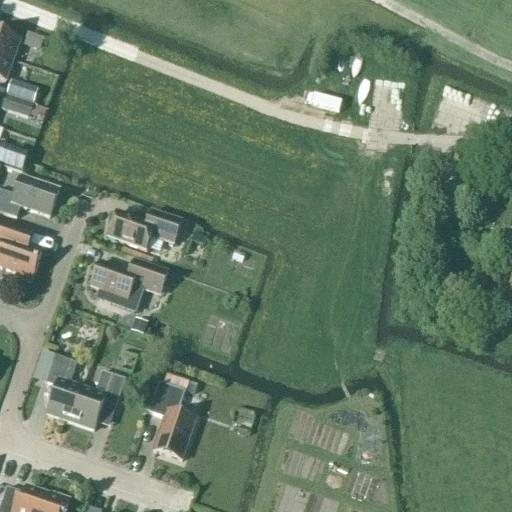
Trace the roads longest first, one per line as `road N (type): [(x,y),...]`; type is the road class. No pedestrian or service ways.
road 1 (residential): [(420,136),(345,132),(284,114),(0,3)]
road 2 (residential): [(185,506),(0,442)]
road 3 (residential): [(37,327),(81,197)]
